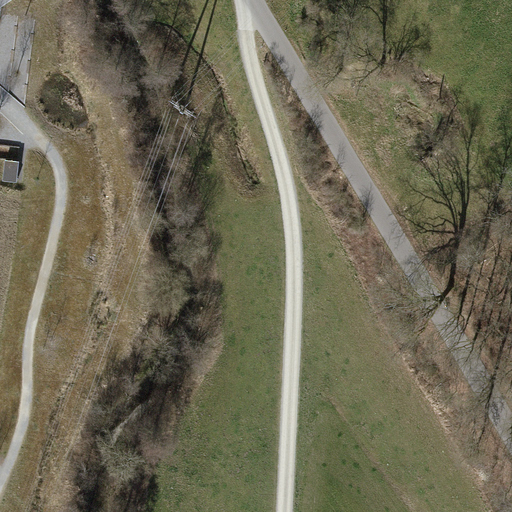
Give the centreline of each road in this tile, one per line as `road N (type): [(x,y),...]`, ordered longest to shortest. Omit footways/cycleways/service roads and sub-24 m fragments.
road 1 (track): [(250,0),(251,67),(284,169),(297,255),(284,511)]
road 2 (residential): [(255,0),(511,422)]
road 3 (track): [(0,97),(60,162),(63,193),(29,337),(28,405),(0,485)]
